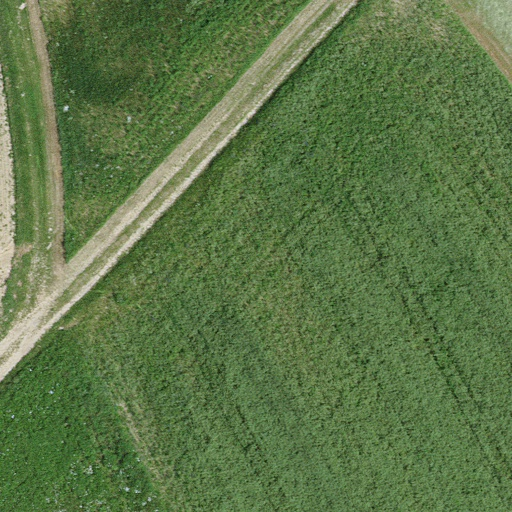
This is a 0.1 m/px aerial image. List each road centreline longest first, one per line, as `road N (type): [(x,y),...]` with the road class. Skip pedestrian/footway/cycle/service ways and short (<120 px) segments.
road 1 (track): [(336,0),(43,318)]
road 2 (track): [(0,362),(43,318),(36,170),(16,13)]
